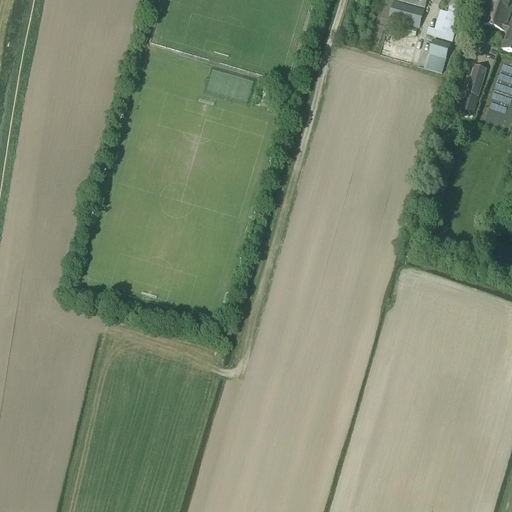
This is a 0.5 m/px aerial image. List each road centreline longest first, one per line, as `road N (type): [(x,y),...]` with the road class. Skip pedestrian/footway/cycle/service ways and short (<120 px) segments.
road 1 (track): [(341,0),(235,374)]
road 2 (track): [(45,314),(235,374),(196,511)]
